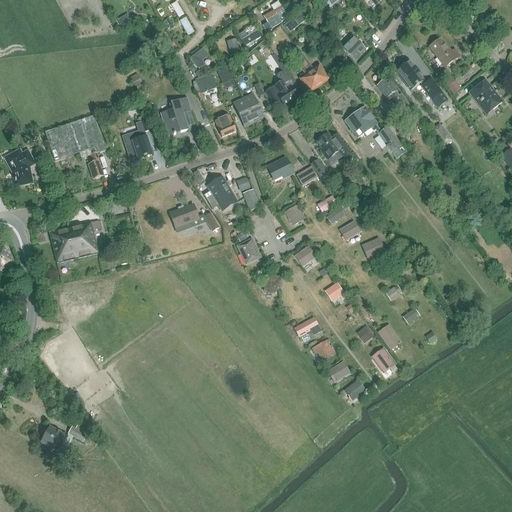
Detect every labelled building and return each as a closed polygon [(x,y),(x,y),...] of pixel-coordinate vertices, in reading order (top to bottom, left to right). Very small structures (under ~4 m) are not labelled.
[(306,0),(290,0),(288,2),(294,11),(308,1),(306,0)] [(321,0),(329,8),(338,0),(321,0)] [(270,7),(273,12),(281,7),(278,2),(270,7)] [(311,17),(323,29),(330,22),(310,2),(304,8),(312,16),(311,17)] [(176,3),(170,6),(178,18),(183,15),(176,3)] [(280,23),(288,19),(281,7),(273,12),(263,18),(267,24),(262,27),(266,34),(272,31),(271,29),(281,24),(280,23)] [(303,12),(284,27),(289,34),(308,19),(303,12)] [(127,16),(117,22),(121,29),(131,23),(127,16)] [(185,18),(179,22),(188,37),(194,33),(185,18)] [(499,27),(494,31),(501,39),(505,35),(499,27)] [(371,30),(365,36),(368,39),(374,33),(371,30)] [(244,32),(238,36),(244,47),(261,38),(257,31),(247,37),(244,32)] [(269,36),(264,40),(269,47),(270,47),(272,45),(273,44),(274,43),(271,39),(269,36)] [(351,36),(340,47),(354,62),(365,51),(351,36)] [(429,48),(444,68),(459,57),(455,50),(451,53),(441,39),(429,48)] [(226,42),(231,60),(241,57),(236,40),(226,42)] [(295,49),(293,50),(289,53),(293,59),(293,58),(305,75),(299,79),(310,94),(313,91),(319,87),(328,81),(329,80),(319,65),(313,70),(306,60),(297,48),(295,49)] [(208,57),(203,50),(190,59),(198,69),(205,64),(203,62),(208,57)] [(420,85),(431,100),(441,93),(431,80),(425,84),(418,75),(419,74),(414,67),(413,68),(409,62),(408,63),(401,68),(396,72),(410,91),(420,84),(420,85)] [(217,73),(222,85),(223,85),(231,82),(233,81),(227,68),(217,73)] [(281,72),(282,73),(291,88),(294,86),(297,84),(285,69),(281,72)] [(439,76),(446,87),(453,81),(446,71),(439,76)] [(291,88),(282,73),(278,76),(276,77),(280,83),(273,88),(274,89),(266,94),(274,106),(280,102),(284,108),(298,99),(291,88)] [(129,79),(136,90),(143,86),(136,75),(129,79)] [(196,81),(200,92),(201,95),(217,89),(211,76),(196,81)] [(386,80),(377,87),(386,100),(391,96),(394,100),(396,103),(394,104),(401,114),(410,107),(404,98),(401,95),(399,96),(386,80)] [(456,80),(453,81),(446,87),(453,96),(462,89),(461,87),(456,80)] [(468,95),(485,116),(502,103),(489,87),(485,81),(468,95)] [(231,82),(223,85),(225,90),(233,86),(231,82)] [(257,85),(253,87),(259,97),(263,95),(257,85)] [(441,93),(431,100),(437,108),(447,101),(441,93)] [(234,105),(244,128),(254,123),(263,119),(262,117),(253,96),(243,101),(234,105)] [(160,114),(163,123),(168,137),(187,131),(186,128),(182,115),(190,112),(186,99),(170,104),(172,110),(160,114)] [(415,114),(410,107),(401,114),(406,120),(411,117),(412,119),(415,116),(417,115),(415,114)] [(350,130),(353,135),(355,137),(357,138),(359,137),(370,129),(371,130),(373,132),(375,131),(378,135),(381,133),(376,126),(377,125),(364,108),(345,123),(350,130)] [(182,115),(186,128),(194,125),(190,112),(182,115)] [(228,116),(215,122),(222,138),(235,133),(228,116)] [(412,119),(411,119),(416,126),(420,123),(415,116),(412,119)] [(93,117),(45,133),(54,162),(57,161),(73,156),(79,154),(80,159),(90,156),(96,154),(101,153),(105,151),(93,117)] [(139,123),(138,123),(142,134),(144,134),(147,133),(150,132),(147,121),(146,121),(139,123)] [(138,133),(122,138),(130,161),(138,159),(138,160),(150,157),(151,156),(145,138),(144,134),(142,134),(138,123),(135,124),(138,133)] [(398,131),(392,123),(389,126),(395,133),(398,131)] [(432,131),(436,137),(443,131),(439,126),(432,131)] [(396,160),(399,158),(403,164),(410,159),(406,153),(387,128),(381,133),(378,135),(379,137),(386,147),(396,160)] [(443,131),(436,137),(444,148),(451,142),(443,131)] [(345,163),(353,157),(336,134),(333,137),(329,132),(314,143),(323,155),(322,155),(326,161),(328,160),(332,165),(341,158),(345,163)] [(33,140),(41,159),(47,156),(39,137),(33,140)] [(386,147),(379,137),(374,141),(381,151),(386,147)] [(493,149),(495,153),(507,143),(504,140),(493,149)] [(500,157),(510,170),(511,168),(511,151),(510,149),(500,157)] [(31,166),(34,164),(27,152),(21,155),(19,151),(4,159),(13,174),(15,187),(32,183),(28,168),(31,166)] [(92,164),(88,166),(93,180),(103,177),(98,162),(99,162),(96,154),(90,156),(92,164)] [(267,168),(274,182),(281,178),(283,181),(284,180),(293,176),(285,159),(267,168)] [(310,165),(324,185),(326,188),(333,183),(318,161),(310,165)] [(296,177),(302,188),(318,179),(311,168),(296,177)] [(245,179),(237,182),(241,192),(249,189),(245,179)] [(372,183),(369,179),(364,183),(364,190),(361,192),(365,198),(372,193),(372,183)] [(211,192),(203,196),(211,210),(219,206),(219,207),(232,200),(222,181),(209,187),(211,192)] [(244,199),(249,212),(259,208),(253,191),(251,192),(242,195),(244,199)] [(367,200),(372,208),(380,203),(375,195),(367,200)] [(316,205),(322,214),(336,206),(331,197),(316,205)] [(178,211),(169,214),(176,233),(206,222),(203,218),(204,218),(203,215),(197,218),(193,205),(178,211)] [(284,214),(292,227),(304,220),(296,206),(284,214)] [(326,218),(331,226),(346,215),(339,206),(327,215),(328,217),(326,218)] [(206,222),(212,233),(219,229),(210,214),(207,216),(204,218),(203,218),(206,222)] [(51,241),(57,265),(98,255),(93,231),(100,230),(98,222),(69,229),(68,229),(50,234),(51,241)] [(338,231),(345,242),(360,233),(353,222),(338,231)] [(243,233),(236,237),(239,242),(246,238),(243,233)] [(106,241),(108,249),(118,247),(119,246),(118,239),(106,241)] [(236,247),(245,267),(261,259),(256,247),(255,246),(254,244),(252,239),(236,247)] [(361,247),(367,261),(384,253),(378,239),(361,247)] [(0,270),(14,264),(5,245),(0,247),(0,270)] [(325,260),(332,256),(325,246),(317,252),(323,261),(325,260)] [(118,247),(108,249),(109,255),(119,253),(118,247)] [(308,249),(308,248),(307,247),(294,256),(301,266),(314,258),(311,253),(314,252),(311,247),(308,249)] [(323,270),(319,273),(322,278),(327,275),(323,270)] [(264,283),(263,293),(274,294),(280,288),(281,278),(271,277),(264,283)] [(341,300),(346,298),(336,284),(324,292),(331,303),(339,297),(341,300)] [(398,296),(402,293),(397,286),(394,289),(393,288),(385,294),(390,302),(399,296),(398,296)] [(351,300),(357,309),(363,304),(357,295),(351,300)] [(345,308),(350,315),(355,312),(355,311),(356,310),(354,306),(352,307),(350,305),(345,308)] [(402,318),(408,326),(419,317),(413,309),(402,318)] [(313,319),(294,329),(298,337),(309,331),(312,336),(320,332),(313,319)] [(377,334),(390,352),(402,344),(389,325),(377,334)] [(356,334),(364,344),(374,337),(366,327),(356,334)] [(432,333),(425,338),(430,345),(437,340),(432,333)] [(317,355),(322,362),(334,355),(327,341),(311,350),(314,356),(317,355)] [(382,349),(371,358),(383,374),(395,365),(382,349)] [(328,371),(335,383),(350,373),(343,362),(328,371)] [(343,392),(352,402),(366,392),(357,381),(343,392)] [(70,391),(65,395),(68,400),(74,396),(70,391)] [(80,405),(75,409),(78,414),(84,410),(80,405)] [(73,437),(78,440),(83,443),(86,438),(87,437),(83,435),(86,430),(78,425),(75,430),(72,428),(71,429),(70,431),(68,435),(73,437)] [(41,443),(59,454),(65,443),(67,438),(67,437),(55,431),(49,428),(41,443)] [(73,437),(68,435),(67,437),(67,438),(65,443),(68,445),(73,437)]
